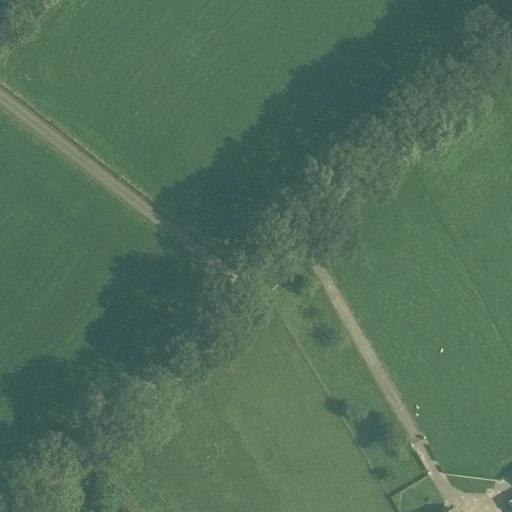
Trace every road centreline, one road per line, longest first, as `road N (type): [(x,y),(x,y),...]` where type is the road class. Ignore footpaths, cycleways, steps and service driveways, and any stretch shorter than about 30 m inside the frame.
road 1 (unclassified): [(249,288),(511,17)]
road 2 (unclassified): [(249,288),(0,72)]
road 3 (unclassified): [(29,511),(249,288)]
